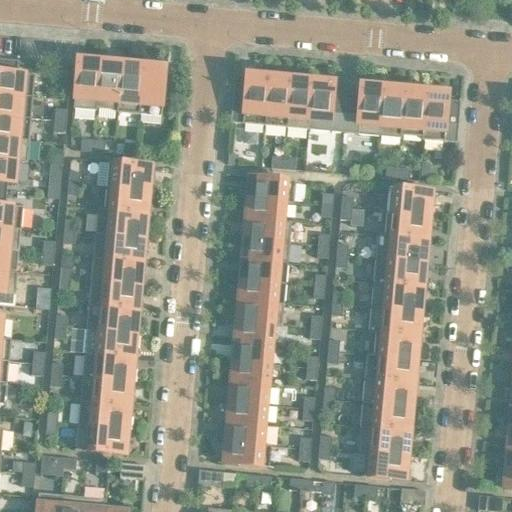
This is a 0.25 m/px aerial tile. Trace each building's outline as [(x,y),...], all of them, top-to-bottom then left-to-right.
[(0,96),(33,100),(35,76),(17,75),(18,63),(0,61),(0,96)] [(101,64),(89,63),(78,62),(74,110),(96,112),(101,64)] [(122,66),(110,65),(101,64),(96,112),(97,112),(98,110),(117,111),(117,114),(118,114),(122,66)] [(144,68),(132,67),(122,66),(118,114),(139,116),(144,68)] [(166,70),(153,69),(144,68),(139,116),(162,118),(163,100),(176,101),(178,76),(177,76),(176,77),(166,76),(166,70)] [(234,81),(231,125),(265,128),(269,79),(260,78),(247,77),(246,83),(236,82),(234,81)] [(269,79),(265,128),(287,130),(291,81),(290,81),(281,80),(269,79)] [(291,81),(287,130),(308,132),(313,83),(312,83),(303,82),(291,81)] [(313,83),(308,132),(344,135),(348,92),(335,91),(335,85),(334,85),(324,84),(313,83)] [(348,92),(344,135),(379,138),(383,90),(372,88),(363,88),(361,88),(360,94),(348,92)] [(383,90),(379,138),(401,140),(405,91),(393,90),(384,90),(383,90)] [(405,91),(401,140),(402,140),(402,137),(421,139),(421,142),(422,142),(427,93),(415,92),(406,92),(405,91)] [(427,93),(422,142),(457,145),(461,102),(459,102),(459,103),(449,102),(449,95),(441,95),(436,94),(427,93)] [(0,118),(31,121),(33,100),(0,96),(0,118)] [(66,124),(68,112),(55,111),(54,123),(66,124)] [(0,139),(29,143),(31,121),(0,118),(0,139)] [(65,136),(66,124),(54,123),(53,134),(65,136)] [(0,161),(27,164),(29,143),(0,139),(0,161)] [(92,154),(94,142),(82,141),(80,153),(92,154)] [(104,155),(105,143),(94,142),(92,154),(104,155)] [(124,145),(123,157),(135,158),(137,146),(124,145)] [(50,166),(63,167),(64,155),(51,153),(50,166)] [(272,158),(271,171),(283,172),(284,159),(272,158)] [(296,160),(284,159),(283,172),(295,173),(296,160)] [(0,195),(6,196),(7,185),(16,185),(16,184),(17,164),(27,165),(27,164),(0,161),(0,195)] [(152,168),(109,164),(107,189),(150,193),(152,168)] [(50,166),(49,178),(61,179),(63,167),(50,166)] [(430,179),(431,167),(421,166),(420,178),(430,179)] [(386,169),(385,181),(397,182),(398,170),(386,169)] [(410,171),(398,170),(397,182),(409,183),(410,171)] [(79,174),(69,174),(68,185),(78,186),(79,174)] [(295,183),(250,179),(248,200),(293,205),(295,183)] [(78,186),(68,185),(67,197),(77,198),(78,186)] [(107,189),(105,212),(148,217),(150,193),(107,189)] [(389,190),(387,214),(430,218),(432,205),(432,195),(433,193),(390,189),(389,190)] [(0,229),(21,232),(23,209),(5,207),(6,196),(0,195),(0,229)] [(322,195),(321,207),(332,208),(334,197),(322,195)] [(353,199),(342,198),(340,210),(352,211),(353,199)] [(293,205),(248,200),(246,221),(292,225),(292,224),(284,223),(286,205),(293,206),(293,205)] [(332,208),(321,207),(320,219),(331,220),(332,208)] [(352,211),(340,210),(339,222),(351,223),(352,211)] [(105,212),(98,211),(95,236),(146,241),(148,217),(105,212)] [(378,236),(378,238),(428,242),(429,232),(430,218),(387,214),(385,237),(378,236)] [(292,225),(246,221),(244,241),(290,245),(292,225)] [(74,222),(65,222),(64,233),(73,234),(74,222)] [(0,251),(19,253),(21,232),(0,229),(0,251)] [(73,234),(64,233),(63,245),(72,246),(73,234)] [(146,241),(95,236),(93,260),(144,264),(146,241)] [(319,236),(317,248),(329,249),(330,237),(319,236)] [(378,238),(376,262),(426,266),(427,252),(428,242),(378,238)] [(290,245),(244,241),(242,261),(288,265),(290,245)] [(54,256),(56,244),(43,243),(42,255),(54,256)] [(348,247),(337,246),(336,258),(347,259),(348,247)] [(329,249),(317,248),(316,260),(328,261),(329,249)] [(0,273),(17,275),(19,253),(0,251),(0,273)] [(53,268),(54,256),(42,255),(41,267),(53,268)] [(347,259),(336,258),(335,270),(346,271),(347,259)] [(144,264),(93,260),(91,284),(141,288),(144,264)] [(288,265),(242,261),(241,282),(286,286),(288,265)] [(376,262),(373,285),(424,290),(425,280),(426,266),(376,262)] [(70,270),(61,269),(59,281),(69,282),(70,270)] [(0,295),(15,297),(17,275),(0,273),(0,295)] [(315,277),(314,288),(325,289),(326,278),(315,277)] [(69,282),(59,281),(58,293),(68,294),(69,282)] [(286,286),(241,282),(239,302),(284,306),(286,286)] [(141,288),(91,284),(89,308),(139,313),(141,288)] [(373,285),(371,309),(422,314),(423,300),(424,290),(373,285)] [(325,289),(314,288),(313,300),(324,301),(325,289)] [(344,295),(333,294),(332,306),(343,307),(344,295)] [(284,306),(239,302),(237,322),(282,327),(284,306)] [(343,307),(332,306),(331,318),(342,319),(343,307)] [(139,313),(89,308),(87,332),(137,336),(139,313)] [(371,309),(369,334),(419,338),(420,328),(422,314),(371,309)] [(66,318),(56,317),(55,329),(65,330),(66,318)] [(0,340),(11,342),(11,341),(1,340),(3,320),(4,320),(4,319),(0,318),(0,340)] [(311,318),(310,329),(321,330),(322,319),(311,318)] [(282,327),(237,322),(235,343),(273,346),(275,327),(282,328),(282,327)] [(65,330),(55,329),(54,341),(64,342),(65,330)] [(321,330),(310,329),(309,341),(320,342),(321,330)] [(137,336),(87,332),(85,356),(135,360),(137,336)] [(367,356),(367,357),(417,362),(418,348),(419,338),(369,334),(369,335),(376,335),(374,357),(367,356)] [(0,362),(9,363),(11,342),(0,340),(0,362)] [(340,343),(329,342),(327,354),(339,355),(340,343)] [(273,346),(235,343),(233,363),(271,367),(273,346)] [(45,366),(46,355),(33,354),(32,365),(45,366)] [(339,355),(327,354),(326,366),(338,367),(339,355)] [(135,360),(85,356),(82,380),(133,384),(135,360)] [(367,357),(365,381),(415,386),(416,376),(417,362),(367,357)] [(308,358),(306,370),(318,371),(319,359),(308,358)] [(0,384),(7,385),(9,363),(0,362),(0,384)] [(271,367),(233,363),(231,384),(270,387),(271,367)] [(43,379),(45,366),(32,365),(31,377),(43,379)] [(61,366),(52,365),(51,377),(60,378),(61,366)] [(318,371),(306,370),(305,382),(317,383),(318,371)] [(60,378),(51,377),(50,389),(59,389),(60,378)] [(133,384),(82,380),(80,404),(131,408),(133,384)] [(365,381),(363,405),(413,410),(414,396),(415,386),(365,381)] [(270,387),(231,384),(229,404),(268,407),(270,387)] [(335,391),(324,390),(323,402),(334,403),(335,391)] [(304,399),(303,411),(314,412),(315,400),(304,399)] [(334,403),(323,402),(322,413),(333,414),(334,403)] [(131,408),(80,404),(78,428),(128,432),(131,408)] [(268,407),(229,404),(228,424),(266,428),(268,407)] [(363,405),(360,429),(411,434),(412,424),(413,410),(363,405)] [(314,412),(303,411),(302,422),(313,423),(314,412)] [(57,414),(47,413),(46,425),(56,425),(57,414)] [(266,428),(228,424),(226,444),(271,449),(271,448),(264,447),(266,428)] [(56,425),(46,425),(45,436),(55,437),(56,425)] [(128,432),(78,428),(76,453),(126,457),(128,432)] [(360,429),(358,453),(409,457),(410,444),(411,434),(360,429)] [(331,439),(320,438),(319,449),(330,450),(331,439)] [(300,440),(299,451),(310,452),(311,441),(300,440)] [(271,449),(226,444),(224,466),(269,470),(271,449)] [(330,450),(319,449),(318,461),(329,462),(330,450)] [(310,452),(299,451),(298,463),(309,464),(310,452)] [(352,455),(351,475),(363,477),(363,479),(406,483),(409,457),(358,453),(358,454),(365,455),(365,456),(352,455)] [(65,460),(53,459),(52,469),(64,470),(65,460)] [(76,461),(65,460),(64,470),(76,471),(76,461)] [(108,464),(96,463),(95,473),(107,474),(108,464)] [(34,477),(36,466),(23,465),(22,476),(34,477)] [(145,468),(121,466),(120,480),(144,482),(145,468)] [(199,473),(198,487),(222,489),(222,486),(223,475),(199,473)] [(236,476),(223,475),(222,486),(235,487),(236,476)] [(33,489),(34,477),(22,476),(21,488),(33,489)] [(259,478),(247,477),(246,488),(258,489),(259,478)] [(270,479),(259,478),(258,489),(269,490),(270,479)] [(302,482),(290,481),(289,492),(301,493),(302,482)] [(313,483),(302,482),(301,493),(312,494),(313,483)] [(335,485),(323,484),(322,495),(334,496),(335,485)] [(366,488),(354,487),(353,498),(365,499),(366,488)] [(378,489),(366,488),(365,499),(377,500),(378,489)] [(425,493),(401,491),(400,505),(424,508),(425,493)] [(38,504),(37,511),(60,511),(62,497),(60,497),(39,495),(38,504)] [(62,497),(60,511),(82,511),(83,499),(62,497)] [(502,511),(503,500),(479,498),(477,511),(502,511)] [(83,499),(82,511),(103,511),(105,501),(83,499)] [(105,501),(103,511),(113,511),(105,511),(105,501)]
